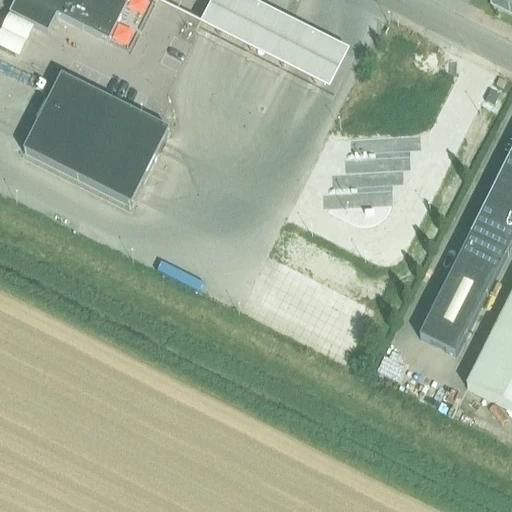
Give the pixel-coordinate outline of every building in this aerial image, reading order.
[(18,0),(10,17),(50,37),(59,19),(110,44),(131,0),(18,0)] [(356,60),(233,0),(224,0),(207,35),(337,98),(356,60)] [(511,0),(492,0),(490,6),(511,16),(511,0)] [(133,29),(128,41),(144,48),(150,36),(133,29)] [(132,211),(170,135),(62,80),(24,156),(132,211)] [(511,157),(420,341),(457,360),(511,249),(511,157)] [(370,311),(280,265),(260,305),(350,350),(370,311)] [(511,302),(467,391),(511,413),(511,302)]
